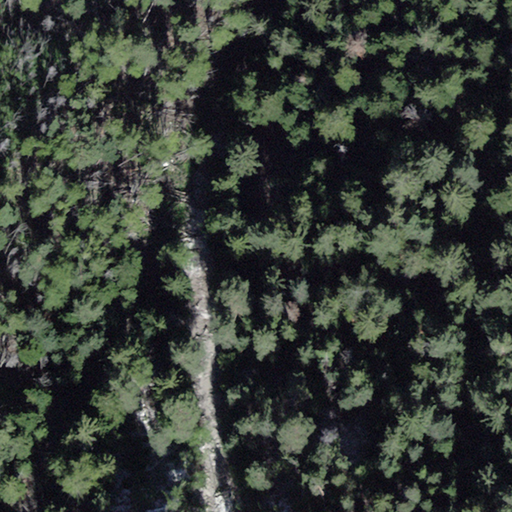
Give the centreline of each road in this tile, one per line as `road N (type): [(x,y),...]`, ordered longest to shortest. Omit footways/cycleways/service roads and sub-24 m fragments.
road 1 (motorway): [(68,511),(237,294),(444,0)]
road 2 (motorway): [(274,0),(0,356)]
